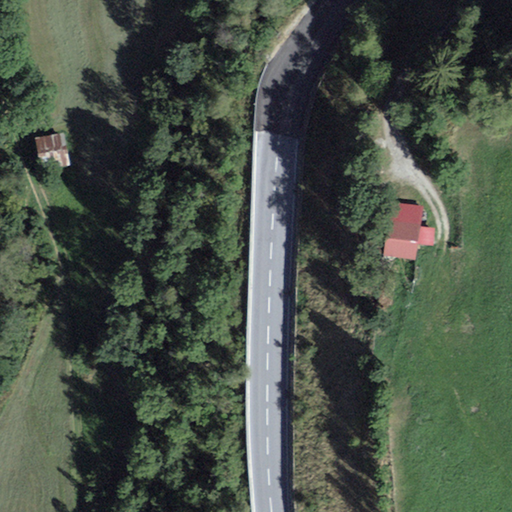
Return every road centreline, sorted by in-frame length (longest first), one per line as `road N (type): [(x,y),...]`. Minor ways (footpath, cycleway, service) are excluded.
road 1 (secondary): [(336,0),(296,59),(280,117),(266,403),(271,511)]
road 2 (track): [(0,78),(58,242),(74,320),(81,511)]
road 3 (track): [(465,0),(399,69),(394,133),(438,225),(439,270)]
